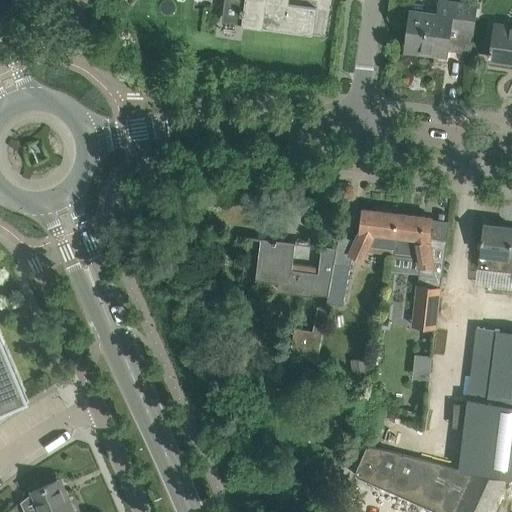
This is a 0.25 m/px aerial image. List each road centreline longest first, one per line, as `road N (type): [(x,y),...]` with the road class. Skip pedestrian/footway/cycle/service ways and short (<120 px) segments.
road 1 (tertiary): [(188,511),(57,206)]
road 2 (residential): [(351,132),(87,137)]
road 3 (residential): [(511,151),(351,132)]
road 4 (residential): [(138,511),(94,407),(55,430)]
road 5 (residential): [(351,132),(369,0)]
